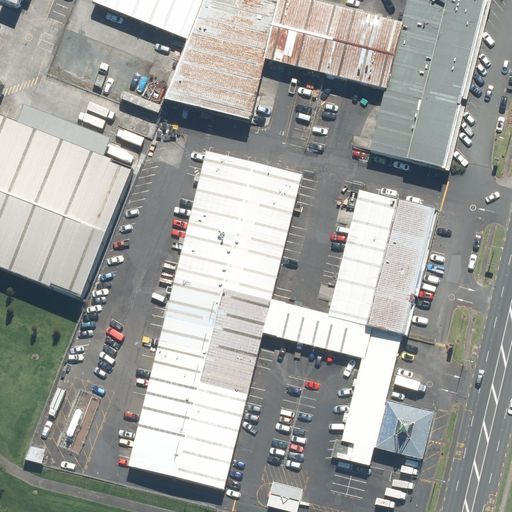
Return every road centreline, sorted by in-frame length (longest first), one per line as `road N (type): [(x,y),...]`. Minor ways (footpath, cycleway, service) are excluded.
road 1 (unknown): [(274,159),(203,145),(176,162),(128,291),(135,350),(102,468)]
road 2 (primary): [(468,511),(511,333)]
road 3 (unknown): [(492,414),(437,392),(433,377),(450,298)]
